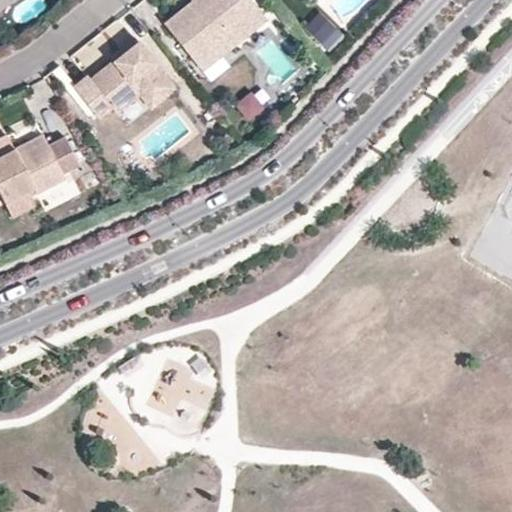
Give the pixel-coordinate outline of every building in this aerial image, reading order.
[(268,18),(253,0),(193,0),(165,23),(195,60),(224,37),(232,47),(268,18)] [(304,26),(322,46),(339,31),(320,11),(304,26)] [(175,89),(134,37),(121,48),(127,56),(121,60),(118,56),(113,61),(90,79),(86,75),(72,86),(98,118),(111,107),(108,103),(131,84),(139,94),(150,109),(175,89)] [(232,47),(224,37),(195,60),(204,70),(232,47)] [(127,56),(121,48),(109,57),(113,61),(118,56),(121,60),(127,56)] [(108,103),(111,107),(116,113),(139,94),(131,84),(108,103)] [(251,121),(265,110),(254,96),(240,107),(251,121)] [(17,152),(45,138),(42,133),(14,147),(17,152)] [(17,153),(14,147),(0,154),(0,193),(4,201),(33,186),(36,192),(65,177),(62,172),(79,163),(64,135),(48,144),(45,138),(17,153)]
